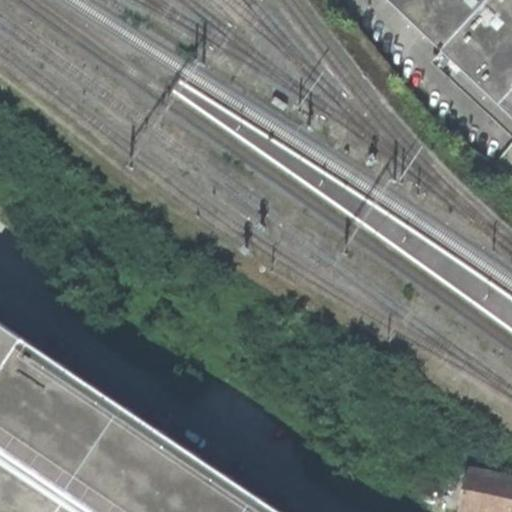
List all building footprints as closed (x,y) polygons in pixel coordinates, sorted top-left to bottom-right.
[(511,115),(511,0),(390,0),(443,51),(511,115)] [(511,135),(511,115),(443,51),(433,62),(511,135)] [(0,206),(71,286),(98,262),(97,261),(109,250),(84,224),(73,234),(52,211),(24,180),(0,202),(0,206)] [(64,201),(52,211),(73,234),(84,224),(64,201)] [(285,511),(0,322),(0,511),(285,511)] [(511,511),(511,476),(505,475),(506,471),(475,450),(462,511),(511,511)]
